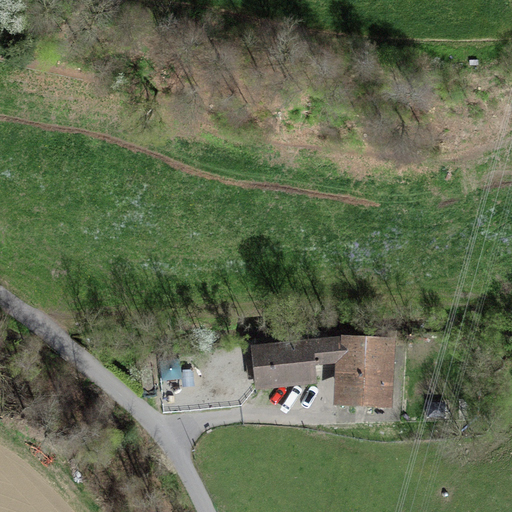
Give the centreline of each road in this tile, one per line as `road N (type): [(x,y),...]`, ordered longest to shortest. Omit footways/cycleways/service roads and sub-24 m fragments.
road 1 (residential): [(0,304),(59,340),(160,430),(205,511)]
road 2 (track): [(391,437),(272,416),(160,430)]
